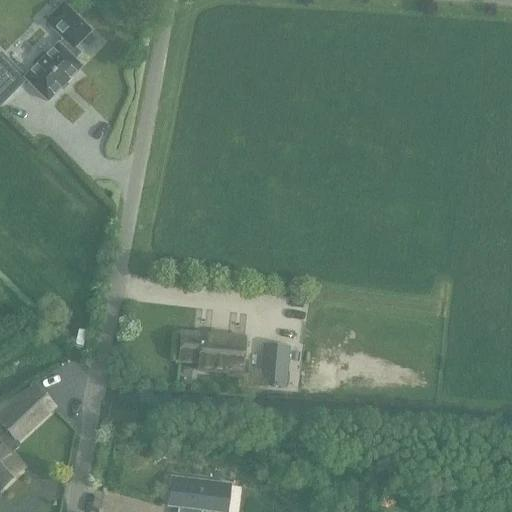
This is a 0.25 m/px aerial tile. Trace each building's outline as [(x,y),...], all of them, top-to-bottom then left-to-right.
[(24,79),(23,80),(24,81),(45,102),(46,103),(48,102),(47,102),(79,70),(80,69),(79,68),(72,62),(79,55),(73,50),(77,45),(89,33),(62,6),(45,23),(63,42),(57,47),(56,46),(55,47),(55,48),(24,79)] [(0,106),(14,92),(0,78),(0,106)] [(224,372),(240,374),(243,340),(181,335),(179,361),(198,363),(197,370),(219,372),(219,376),(224,377),(224,372)] [(262,385),(281,387),(284,356),(265,354),(262,385)] [(9,451),(7,449),(14,442),(14,443),(52,408),(34,389),(0,420),(0,489),(22,469),(9,455),(8,455),(9,451)] [(171,479),(168,507),(209,511),(226,511),(229,486),(171,479)]
